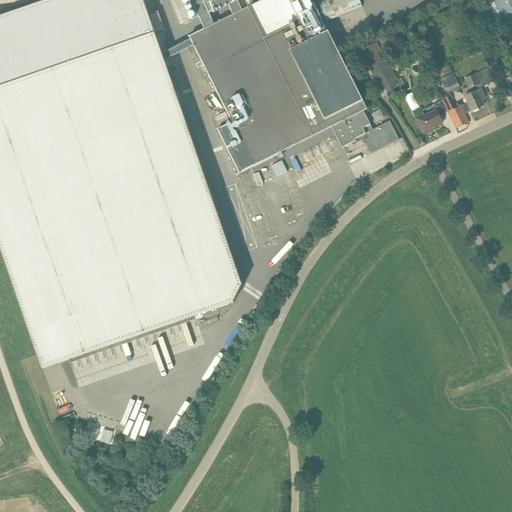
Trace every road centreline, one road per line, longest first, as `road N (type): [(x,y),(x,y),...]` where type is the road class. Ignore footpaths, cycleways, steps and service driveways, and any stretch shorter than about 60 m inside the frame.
road 1 (unclassified): [(248,390),(325,242),(371,195),(431,156)]
road 2 (track): [(80,511),(29,436),(0,356)]
road 3 (residential): [(511,301),(431,156)]
road 4 (unclassified): [(174,511),(248,390)]
road 5 (unclassified): [(294,511),(289,432),(273,403),(248,390)]
